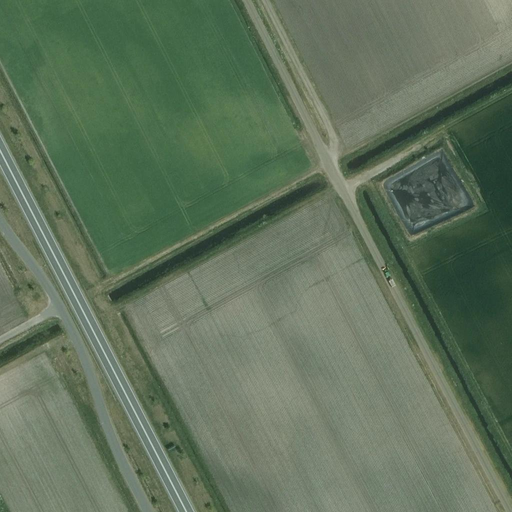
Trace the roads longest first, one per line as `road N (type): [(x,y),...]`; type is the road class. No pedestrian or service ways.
road 1 (unclassified): [(511,511),(248,0)]
road 2 (trunk): [(186,511),(0,154)]
road 3 (unclassified): [(148,511),(60,306),(0,221)]
